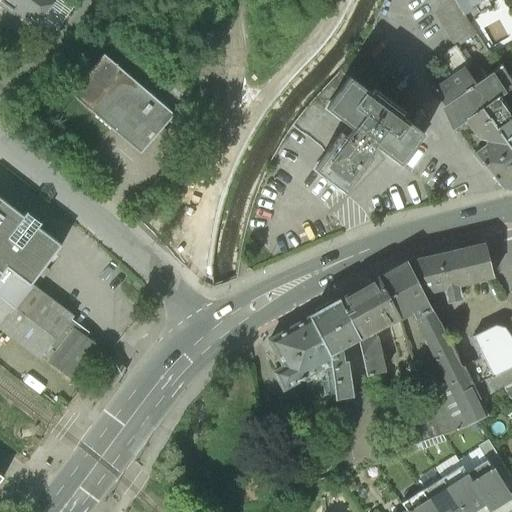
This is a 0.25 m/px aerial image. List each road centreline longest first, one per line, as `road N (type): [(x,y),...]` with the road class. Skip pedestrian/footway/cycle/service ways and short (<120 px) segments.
road 1 (secondary): [(208,332),(368,251),(495,214)]
road 2 (residential): [(208,332),(161,277),(0,141)]
road 3 (secondary): [(61,511),(161,377),(208,332)]
